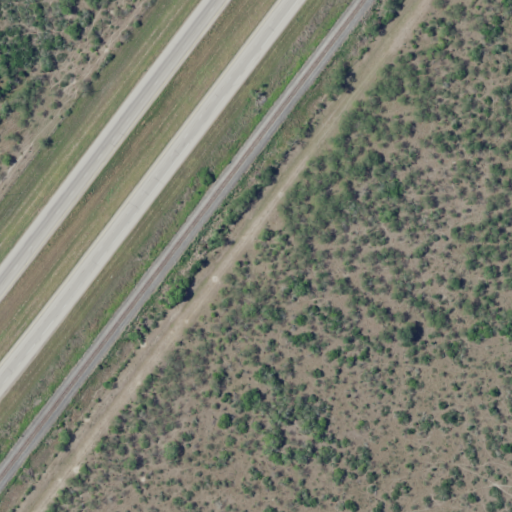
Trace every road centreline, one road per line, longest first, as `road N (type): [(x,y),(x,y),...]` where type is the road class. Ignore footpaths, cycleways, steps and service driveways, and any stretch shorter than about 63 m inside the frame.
road 1 (trunk): [(0,382),(300,0)]
road 2 (trunk): [(217,0),(0,281)]
